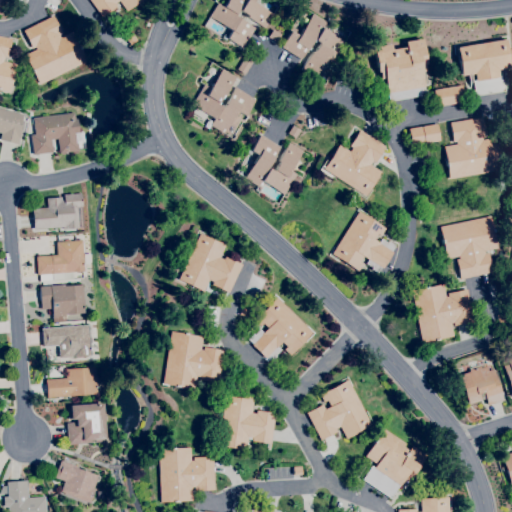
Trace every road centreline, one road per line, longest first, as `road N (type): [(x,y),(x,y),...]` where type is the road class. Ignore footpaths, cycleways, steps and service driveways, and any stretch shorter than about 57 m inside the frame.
road 1 (residential): [(182,0),(159,60),(169,143),(362,326),(465,443),(486,481),(489,511)]
road 2 (residential): [(169,143),(92,175),(12,186),(31,437)]
road 3 (residential): [(362,326),(406,274),(415,210),(388,125),(375,113),(297,93)]
road 4 (residential): [(250,277),(234,313),(239,343),(294,401),(335,481),(370,497),(379,511)]
road 5 (residential): [(159,60),(116,45),(85,0),(0,26)]
road 6 (tertiary): [(360,0),(427,9),(511,2)]
road 7 (residential): [(406,376),(430,358),(481,342),(490,328),(479,278)]
road 8 (residential): [(388,125),(511,102)]
